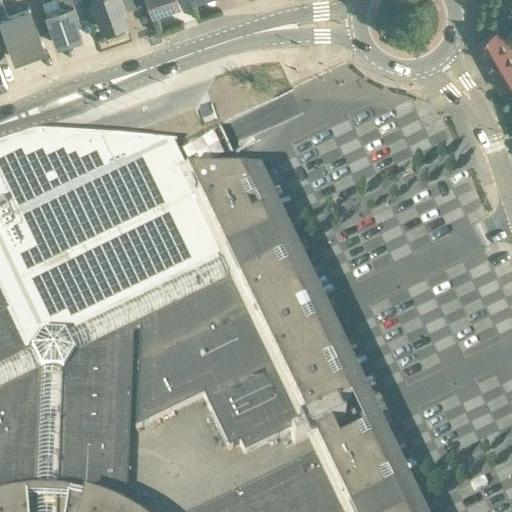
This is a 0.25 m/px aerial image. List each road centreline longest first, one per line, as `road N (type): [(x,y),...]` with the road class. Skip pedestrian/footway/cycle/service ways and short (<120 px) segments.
road 1 (secondary): [(0,123),(274,29),(359,22)]
road 2 (unclassified): [(511,200),(485,126),(438,54)]
